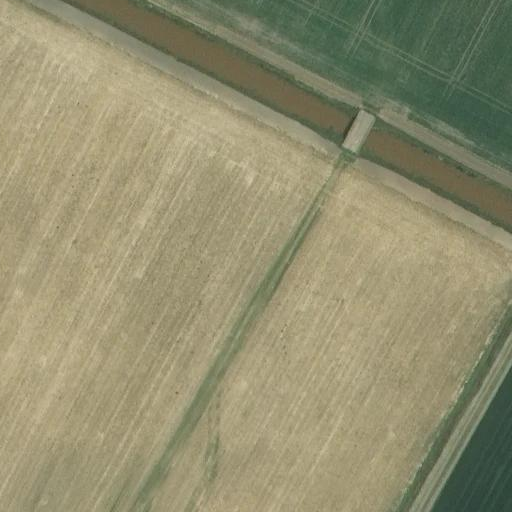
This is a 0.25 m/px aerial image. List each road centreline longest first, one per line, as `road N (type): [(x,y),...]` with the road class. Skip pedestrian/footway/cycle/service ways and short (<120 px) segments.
road 1 (track): [(144,511),(346,145)]
road 2 (track): [(511,356),(425,511)]
